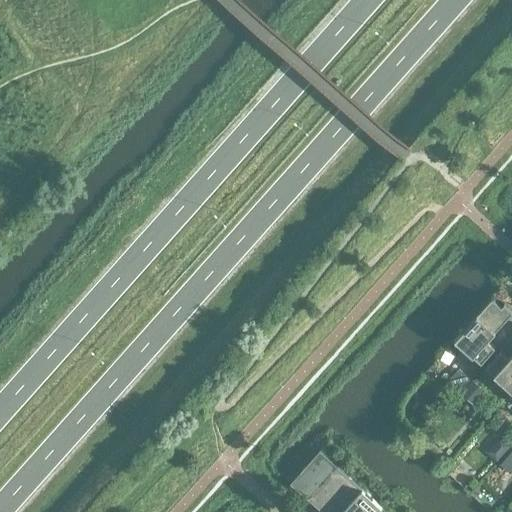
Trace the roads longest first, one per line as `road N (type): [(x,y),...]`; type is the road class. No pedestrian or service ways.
road 1 (trunk): [(0,511),(457,0)]
road 2 (trunk): [(372,0),(0,417)]
